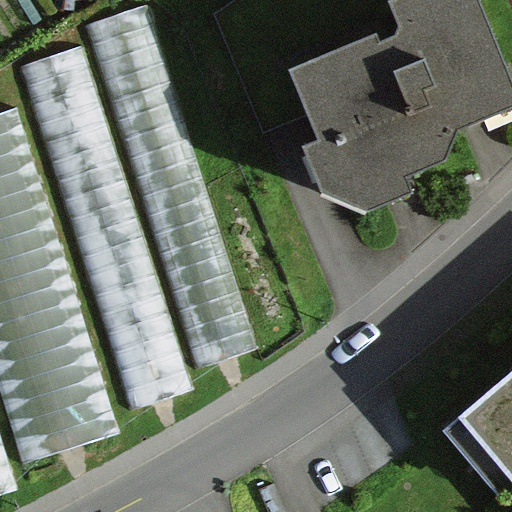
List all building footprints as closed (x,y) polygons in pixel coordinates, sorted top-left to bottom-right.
[(389,27),(300,63),(328,131),(315,136),(332,179),(376,200),(421,182),(414,164),(454,147),(463,114),(511,94),(511,40),(495,0),(406,0),(416,22),(391,32),(389,27)] [(155,4),(90,24),(196,362),(260,342),(155,4)] [(88,46),(24,66),(129,404),(194,384),(88,46)] [(23,104),(0,110),(0,379),(25,461),(124,431),(23,104)] [(511,373),(461,416),(511,475),(511,373)] [(0,440),(0,491),(14,487),(0,440)]
